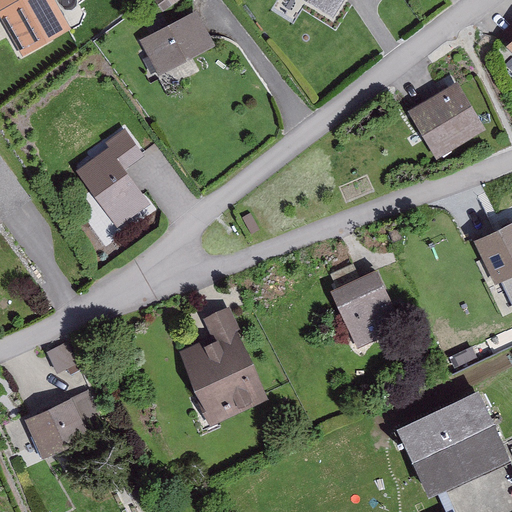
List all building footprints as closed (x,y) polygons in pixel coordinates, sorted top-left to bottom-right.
[(76,26),(61,0),(0,0),(0,17),(22,57),(76,26)] [(348,0),(300,0),(337,20),(348,0)] [(215,50),(196,15),(142,44),(161,78),(215,50)] [(484,128),(458,85),(409,114),(435,158),(484,128)] [(146,159),(126,131),(106,145),(110,151),(79,174),(116,225),(148,202),(127,173),(146,159)] [(511,277),(511,225),(475,243),(495,286),(511,277)] [(405,329),(379,272),(333,293),(360,350),(405,329)] [(267,396),(223,307),(200,318),(208,335),(178,350),(213,422),(267,396)] [(69,342),(48,352),(59,374),(80,364),(69,342)] [(511,461),(479,392),(400,429),(432,497),(511,461)] [(101,423),(87,393),(27,422),(45,461),(92,439),(87,429),(101,423)]
